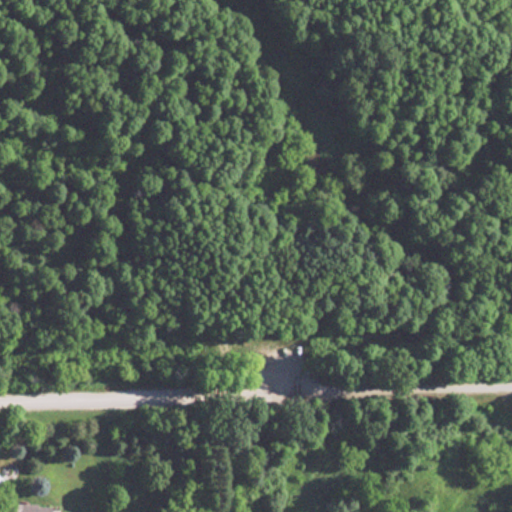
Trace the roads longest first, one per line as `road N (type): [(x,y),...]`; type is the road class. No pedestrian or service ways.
road 1 (residential): [(313,397),(0,401)]
road 2 (track): [(511,388),(313,397)]
